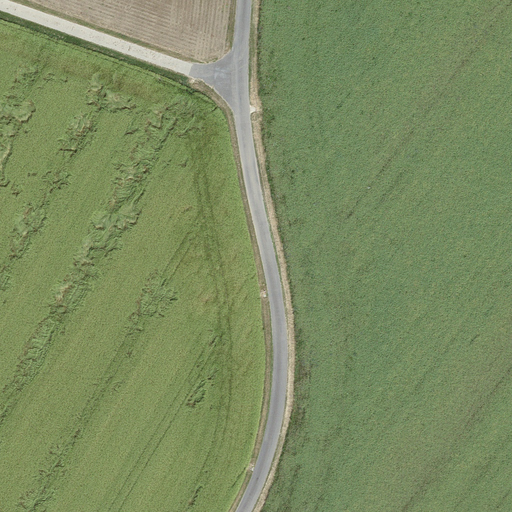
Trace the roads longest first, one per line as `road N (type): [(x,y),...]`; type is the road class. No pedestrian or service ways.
road 1 (unclassified): [(240,511),(261,470),(282,374),(245,135),(246,0)]
road 2 (track): [(0,2),(243,83)]
